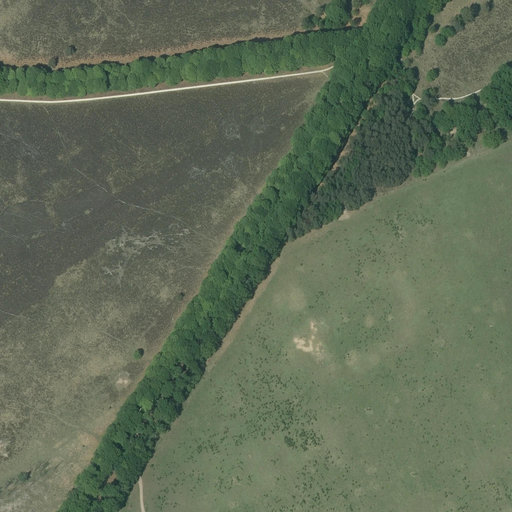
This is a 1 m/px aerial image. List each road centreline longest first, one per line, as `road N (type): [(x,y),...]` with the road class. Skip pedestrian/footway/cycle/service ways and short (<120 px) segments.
road 1 (track): [(0,82),(66,86),(375,45)]
road 2 (track): [(120,457),(283,195)]
road 3 (track): [(283,195),(375,45)]
